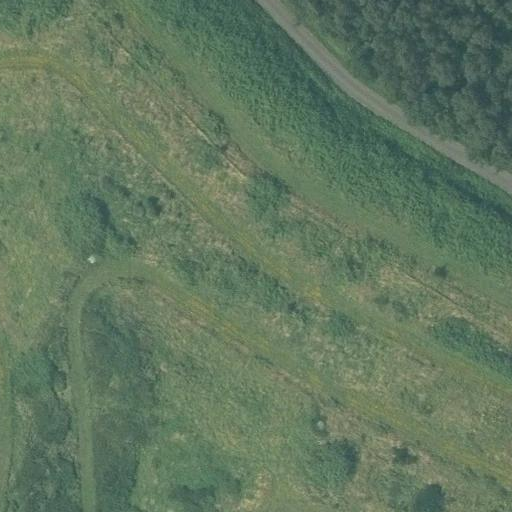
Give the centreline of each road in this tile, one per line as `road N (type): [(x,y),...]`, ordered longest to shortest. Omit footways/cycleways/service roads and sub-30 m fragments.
road 1 (track): [(86,511),(77,306),(93,283),(128,278),(156,286),(283,366),(511,484)]
road 2 (track): [(0,67),(42,63),(81,86),(233,238),(296,285),(511,395)]
road 3 (track): [(113,0),(264,162),(511,307)]
